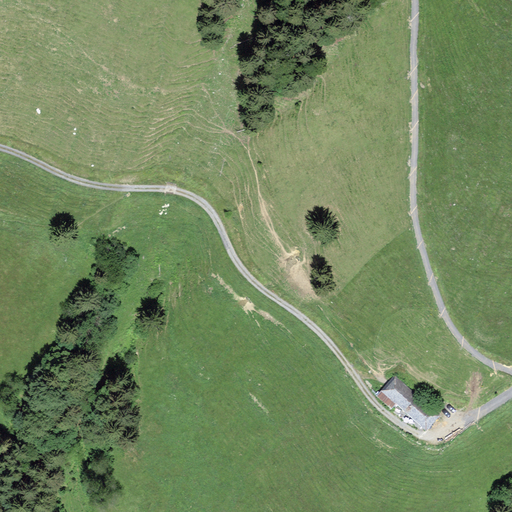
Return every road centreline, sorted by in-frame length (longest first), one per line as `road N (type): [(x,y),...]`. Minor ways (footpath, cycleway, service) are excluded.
road 1 (track): [(120,187),(182,191),(200,201),(245,273),(316,328),(397,421),(428,438),(467,420)]
road 2 (track): [(419,0),(416,223),(454,329),(482,358),(511,370)]
road 3 (track): [(0,146),(72,179),(120,187)]
